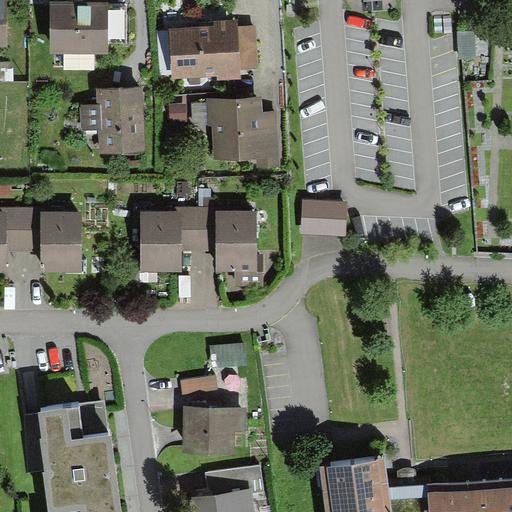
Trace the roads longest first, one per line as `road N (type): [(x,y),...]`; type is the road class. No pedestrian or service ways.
road 1 (residential): [(511,269),(339,264),(306,274),(275,306),(242,318),(120,323)]
road 2 (residential): [(120,323),(147,511)]
road 3 (residential): [(120,323),(0,326)]
